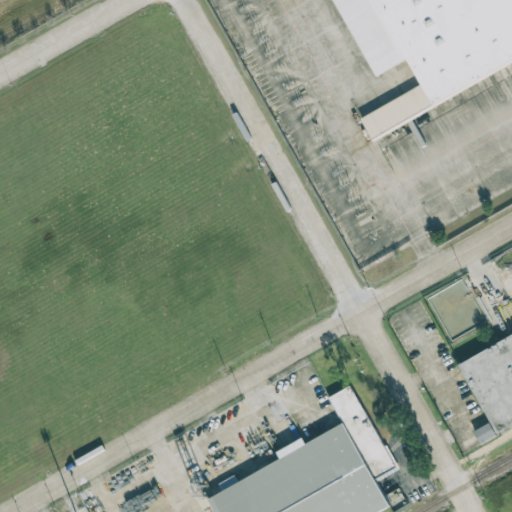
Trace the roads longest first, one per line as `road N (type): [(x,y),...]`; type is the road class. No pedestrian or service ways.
road 1 (residential): [(184,0),(475,511)]
road 2 (residential): [(12,511),(511,228)]
road 3 (residential): [(133,0),(0,75)]
